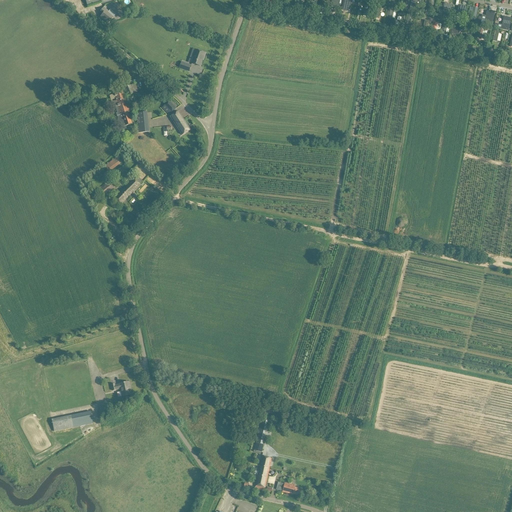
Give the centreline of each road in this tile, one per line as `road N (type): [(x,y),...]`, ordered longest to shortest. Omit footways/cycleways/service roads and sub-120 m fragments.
road 1 (unclassified): [(319,511),(214,478),(151,388),(129,254),(204,161),(212,128)]
road 2 (track): [(511,269),(172,196)]
road 3 (unclassified): [(212,128),(87,20),(79,0)]
road 4 (unclassified): [(212,128),(246,0)]
